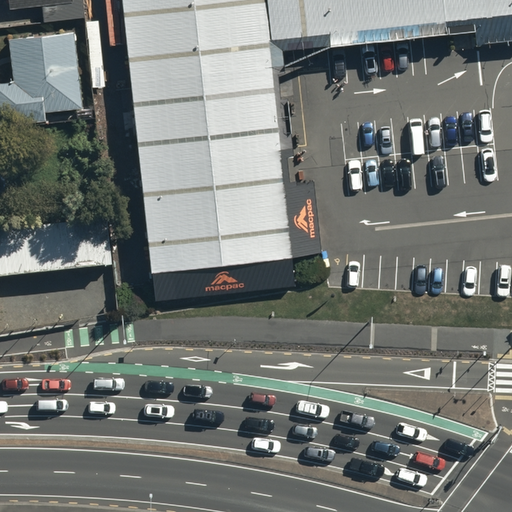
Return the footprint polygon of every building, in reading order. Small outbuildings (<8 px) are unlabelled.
[(8,0),(9,6),(41,2),(43,19),(84,14),(82,0),(8,0)] [(270,46),(265,0),(122,0),(136,125),(153,278),(294,263),(277,107),(270,46)] [(511,0),(265,0),(270,46),(443,28),(475,25),(478,48),(511,44),(511,0)] [(10,41),(15,84),(0,85),(0,128),(48,123),(47,114),(84,110),(76,34),(10,41)] [(0,236),(0,281),(113,269),(108,225),(0,236)]
